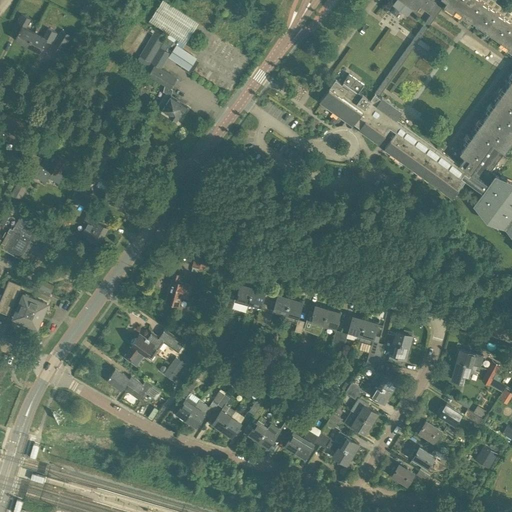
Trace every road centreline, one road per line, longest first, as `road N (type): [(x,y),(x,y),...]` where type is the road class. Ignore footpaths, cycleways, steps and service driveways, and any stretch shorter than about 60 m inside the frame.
road 1 (residential): [(355,486),(340,490),(183,443),(60,376)]
road 2 (residential): [(149,228),(442,316)]
road 3 (secondary): [(188,176),(314,0)]
road 4 (unclassified): [(188,176),(0,76)]
road 5 (residential): [(355,486),(423,378),(442,316)]
road 6 (secondary): [(50,368),(149,228)]
road 7 (secondary): [(0,500),(20,430),(50,368)]
road 8 (track): [(474,511),(355,486)]
